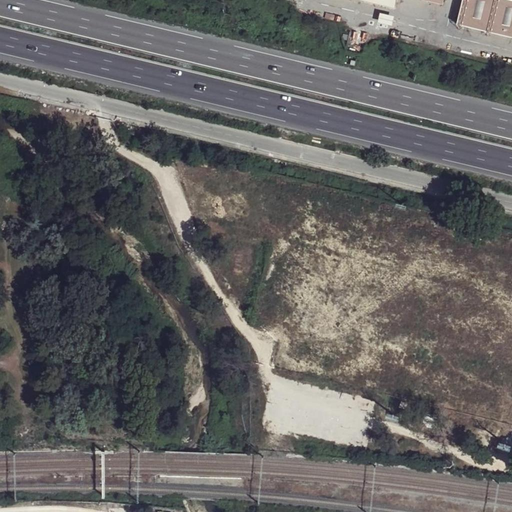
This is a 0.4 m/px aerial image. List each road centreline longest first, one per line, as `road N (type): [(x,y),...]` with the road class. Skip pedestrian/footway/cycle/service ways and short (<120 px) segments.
road 1 (residential): [(0,77),(511,203)]
road 2 (motorway): [(0,40),(511,164)]
road 3 (motorway): [(511,124),(0,2)]
